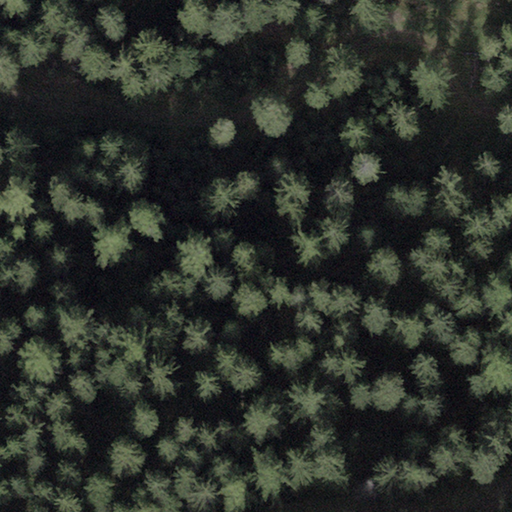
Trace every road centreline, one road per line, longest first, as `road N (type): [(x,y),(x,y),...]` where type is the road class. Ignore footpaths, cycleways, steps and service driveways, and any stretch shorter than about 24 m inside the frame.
road 1 (track): [(461,53),(384,36),(274,104),(221,123),(0,97)]
road 2 (track): [(511,120),(495,118),(461,88),(461,53),(486,32),(511,34)]
